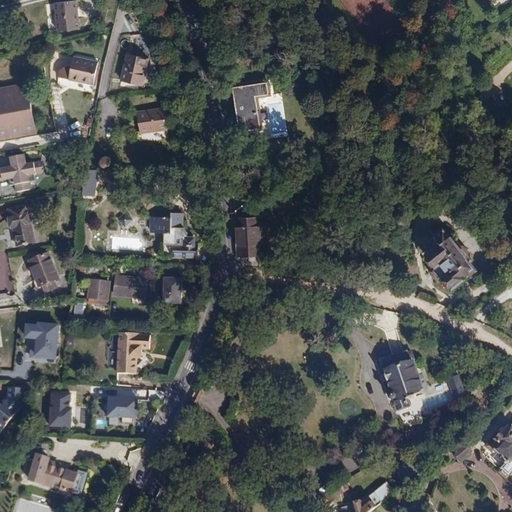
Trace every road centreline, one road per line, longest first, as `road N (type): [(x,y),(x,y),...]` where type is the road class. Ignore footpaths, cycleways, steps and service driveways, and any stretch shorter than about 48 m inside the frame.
road 1 (residential): [(511,353),(377,295),(226,274)]
road 2 (residential): [(226,274),(226,223),(192,0)]
road 3 (residential): [(126,511),(226,274)]
